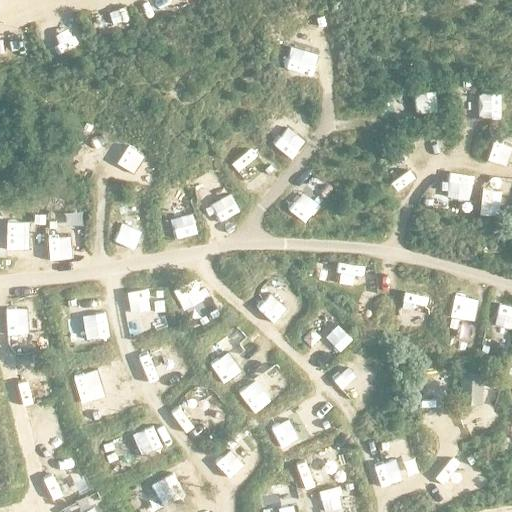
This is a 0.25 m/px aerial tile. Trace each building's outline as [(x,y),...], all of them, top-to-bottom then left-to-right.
[(285,53),(286,76),(314,75),(314,52),(285,53)] [(436,90),(416,95),(421,113),(440,109),(436,90)] [(483,116),(505,117),(506,92),(484,91),(483,116)] [(290,157),(304,139),(286,124),(272,142),(290,157)] [(487,156),(506,162),(511,145),(511,143),(493,137),(487,156)] [(95,176),(96,155),(76,154),(75,175),(95,176)] [(116,179),(135,180),(136,159),(117,158),(116,179)] [(250,189),(269,176),(256,158),(237,171),(250,189)] [(444,197),(471,198),(472,173),(445,172),(444,197)] [(293,187),(282,205),(298,216),(310,198),(293,187)] [(497,212),(498,192),(479,191),(478,211),(497,212)] [(210,229),(233,221),(230,211),(207,219),(210,229)] [(166,240),(188,237),(186,214),(163,217),(166,240)] [(143,221),(121,226),(126,245),(147,241),(143,221)] [(31,228),(8,228),(8,255),(31,255),(31,228)] [(80,234),(56,235),(57,259),(80,258),(80,234)] [(183,308),(191,303),(200,319),(217,309),(198,277),(173,292),(183,308)] [(133,312),(152,308),(147,286),(128,291),(133,312)] [(404,290),(403,307),(415,307),(416,301),(427,301),(428,291),(404,290)] [(454,293),(451,316),(475,319),(478,297),(454,293)] [(275,323),(288,310),(273,295),(259,308),(275,323)] [(493,320),(511,325),(511,322),(511,301),(499,298),(493,320)] [(3,308),(8,334),(28,330),(23,304),(3,308)] [(85,312),(86,337),(108,336),(106,311),(85,312)] [(69,339),(85,338),(83,313),(67,314),(69,339)] [(341,325),(325,333),(335,351),(351,343),(341,325)] [(158,345),(139,353),(150,379),(169,371),(158,345)] [(210,366),(226,383),(241,369),(225,352),(210,366)] [(96,367),(72,373),(80,402),(103,396),(96,367)] [(461,370),(459,403),(480,404),(482,371),(461,370)] [(252,413),(270,400),(255,378),(237,391),(252,413)] [(273,429),(282,448),(302,439),(293,420),(273,429)] [(152,425),(131,434),(139,451),(160,442),(152,425)] [(50,426),(30,427),(32,447),(51,445),(50,426)] [(376,462),(381,481),(400,475),(395,457),(376,462)] [(152,481),(163,504),(184,494),(174,471),(152,481)] [(328,510),(346,504),(338,483),(321,489),(328,510)] [(261,506),(277,505),(276,491),(260,492),(261,506)] [(86,496),(60,507),(61,511),(81,511),(91,508),(86,496)]
